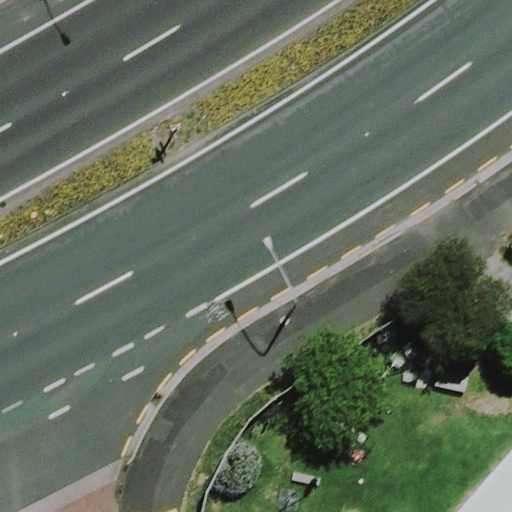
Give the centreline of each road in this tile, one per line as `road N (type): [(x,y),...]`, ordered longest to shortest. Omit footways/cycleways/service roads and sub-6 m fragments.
road 1 (primary): [(511,34),(399,114),(0,341)]
road 2 (primary): [(0,126),(227,0)]
